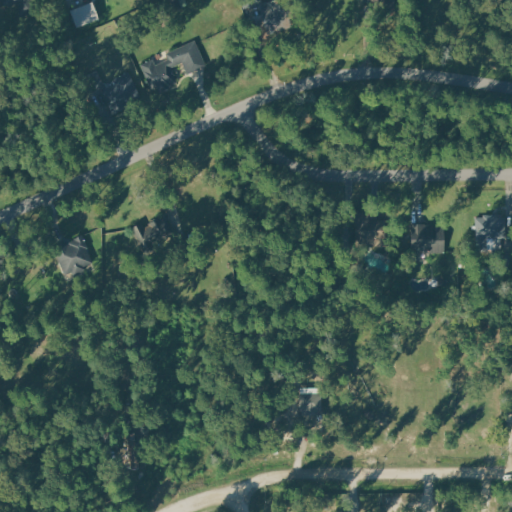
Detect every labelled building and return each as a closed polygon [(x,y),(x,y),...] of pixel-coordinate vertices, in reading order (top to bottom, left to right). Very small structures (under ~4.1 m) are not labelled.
[(34,0),(37,10),(20,14),(17,2),(0,6),(0,0),(34,0)] [(170,0),(168,1),(173,11),(183,6),(180,0),(170,0)] [(267,26),(251,31),(248,20),(241,0),(262,0),(264,6),(262,7),(267,26)] [(268,33),(302,24),(295,1),(294,0),(273,0),(274,3),(264,6),(262,7),(267,26),(268,33)] [(362,0),(362,1),(382,1),(383,16),(397,15),(397,0),(362,0)] [(92,1),(71,9),(78,26),(99,18),(92,1)] [(196,40),(197,43),(207,65),(188,73),(183,61),(171,66),(178,82),(159,90),(157,85),(152,88),(151,85),(142,64),(154,58),(156,64),(169,59),(167,53),(196,40)] [(129,73),(137,90),(140,96),(126,103),(128,106),(102,118),(98,108),(92,111),(77,80),(98,70),(107,90),(119,84),(117,79),(129,73)] [(169,211),(179,233),(152,245),(156,252),(143,258),(130,228),(169,211)] [(386,219),(387,245),(356,246),(355,211),(370,211),(370,219),(386,219)] [(476,251),(475,218),(482,218),(482,215),(497,214),(497,218),(504,218),(504,237),(486,238),(486,250),(476,251)] [(412,225),(412,253),(446,253),(445,225),(412,225)] [(83,234),(95,262),(86,265),(88,269),(74,274),(73,271),(66,274),(55,246),(67,241),(68,244),(77,240),(76,237),(83,234)] [(147,469),(146,434),(129,434),(130,469),(147,469)]
